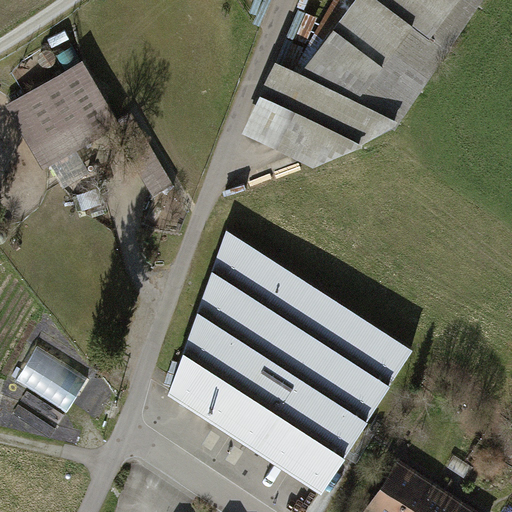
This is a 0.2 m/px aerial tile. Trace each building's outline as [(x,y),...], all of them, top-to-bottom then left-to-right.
[(331,28),(297,72),(264,145),(310,167),(396,121),(480,0),(328,0),(315,17),(331,28)] [(74,60),(3,103),(41,165),(112,122),(74,60)] [(408,349),(223,230),(166,392),(318,491),(408,349)] [(88,378),(37,347),(16,380),(67,412),(88,378)] [(489,511),(397,453),(363,507),(369,511),(489,511)]
